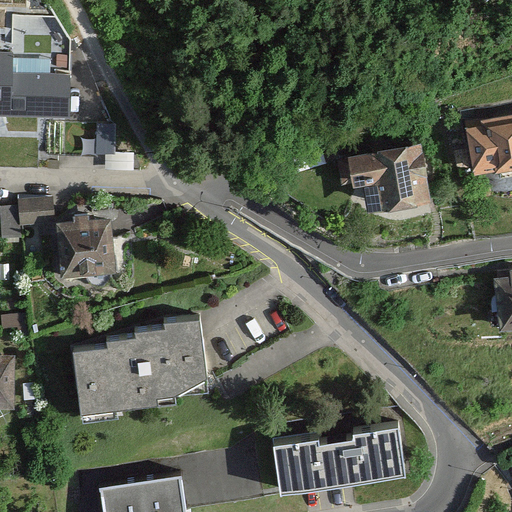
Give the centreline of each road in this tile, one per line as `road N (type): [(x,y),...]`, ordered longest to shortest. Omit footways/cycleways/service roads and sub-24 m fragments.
road 1 (residential): [(424,511),(448,492),(456,458),(444,428),(281,259),(203,203)]
road 2 (residential): [(511,242),(371,262),(330,250),(238,189),(203,203)]
road 3 (residential): [(203,203),(159,175),(0,173)]
